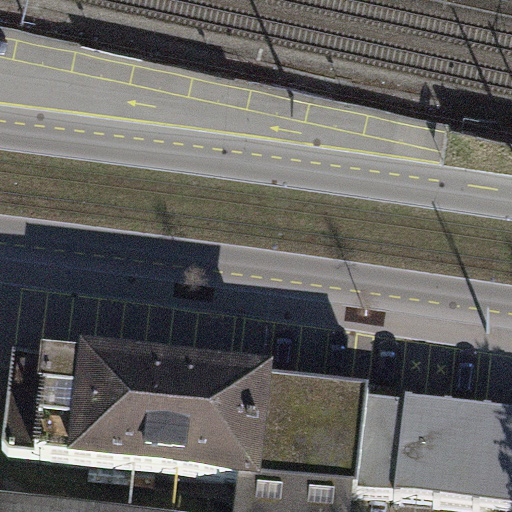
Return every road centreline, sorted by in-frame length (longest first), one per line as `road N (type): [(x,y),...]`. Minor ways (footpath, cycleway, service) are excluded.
road 1 (secondary): [(511,197),(0,124)]
road 2 (secondary): [(0,231),(511,301)]
